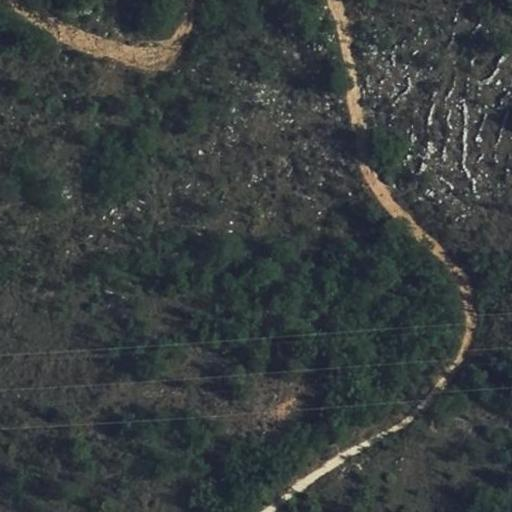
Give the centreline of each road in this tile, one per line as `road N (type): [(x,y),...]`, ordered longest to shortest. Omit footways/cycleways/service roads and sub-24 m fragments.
road 1 (track): [(269,511),(444,388),(469,328),(462,277),(366,172),(344,27),(330,0)]
road 2 (track): [(190,0),(186,33),(149,56),(98,47),(3,0)]
